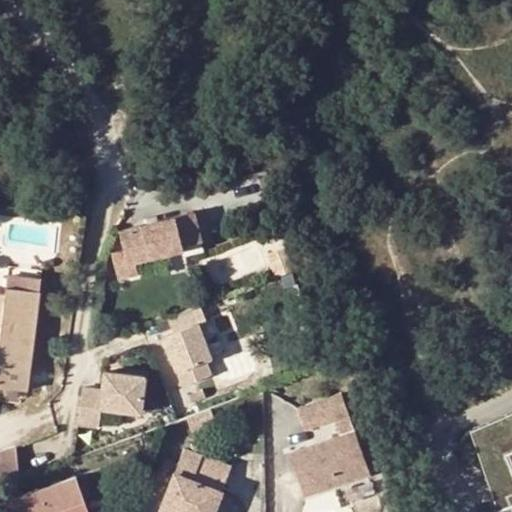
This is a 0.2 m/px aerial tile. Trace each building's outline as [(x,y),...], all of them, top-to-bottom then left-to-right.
[(124,251),(111,254),(117,279),(137,275),(134,262),(182,251),(182,248),(201,244),(193,213),(119,231),(124,251)] [(7,274),(6,287),(39,292),(41,279),(7,274)] [(0,292),(0,386),(26,389),(39,292),(6,287),(5,293),(0,292)] [(198,308),(166,320),(171,334),(161,338),(180,389),(208,377),(203,363),(208,361),(196,326),(204,324),(198,308)] [(80,389),(75,424),(95,427),(98,408),(137,414),(141,379),(102,374),(99,391),(80,389)] [(294,452),(309,496),(376,474),(349,392),(303,407),(310,429),(338,419),(343,436),(294,452)] [(511,410),(472,429),(471,429),(479,453),(502,476),(511,471),(511,410)] [(185,449),(162,508),(170,511),(213,511),(231,467),(185,449)] [(0,485),(19,479),(15,450),(0,455),(0,485)] [(511,511),(511,471),(502,476),(479,453),(498,511),(511,511)] [(89,511),(76,474),(3,500),(7,511),(89,511)]
